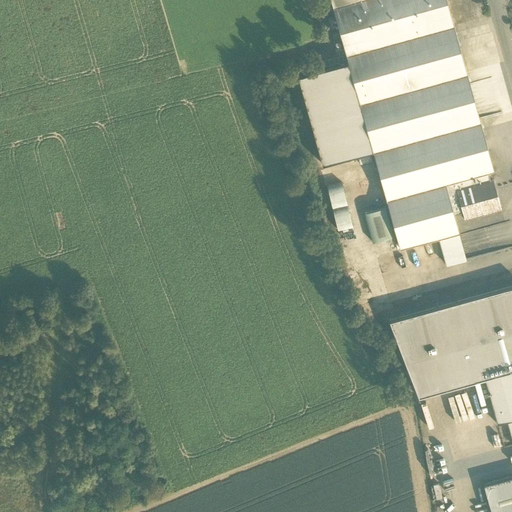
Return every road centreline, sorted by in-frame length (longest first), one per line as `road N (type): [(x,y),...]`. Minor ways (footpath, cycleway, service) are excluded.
road 1 (unknown): [(511,256),(417,276),(390,275),(372,257)]
road 2 (track): [(0,441),(29,429),(47,434),(46,511)]
